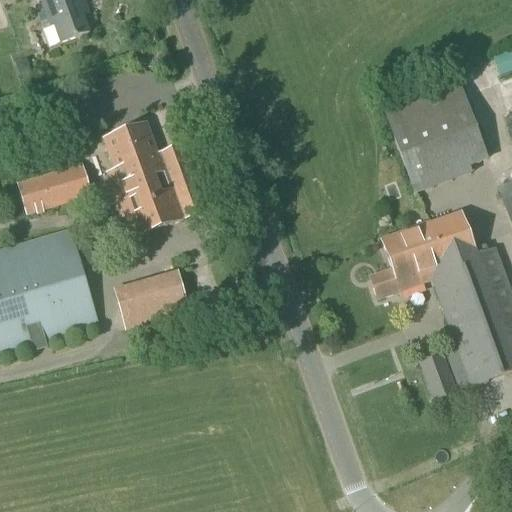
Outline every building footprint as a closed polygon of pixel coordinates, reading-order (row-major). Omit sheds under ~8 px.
[(39,0),(51,29),(42,32),(49,50),(87,36),(78,10),(85,8),(81,0),(39,0)] [(511,44),(497,48),(504,79),(511,77),(511,44)] [(413,198),(489,170),(456,78),(380,106),(413,198)] [(157,156),(147,127),(102,143),(109,162),(113,172),(105,175),(129,241),(181,222),(182,223),(209,213),(185,147),(157,156)] [(26,218),(91,199),(81,167),(18,187),(26,218)] [(511,184),(496,191),(511,233),(511,184)] [(476,258),(460,214),(380,244),(390,271),(368,280),(376,303),(431,283),(470,391),(511,375),(511,301),(494,251),(476,258)] [(0,359),(97,330),(68,233),(0,253),(0,359)] [(431,405),(456,395),(442,358),(418,367),(431,405)]
